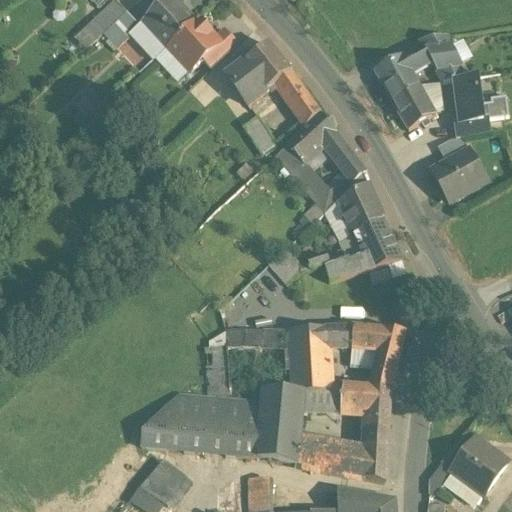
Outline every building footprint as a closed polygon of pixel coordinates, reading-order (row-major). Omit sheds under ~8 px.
[(194,24),(171,0),(166,0),(143,23),(167,49),(194,24)] [(115,2),(86,30),(97,41),(102,36),(126,14),(115,2)] [(126,14),(102,36),(116,50),(139,28),(126,14)] [(194,24),(167,49),(190,73),(202,62),(220,46),(215,40),(197,22),(194,24)] [(237,47),(223,32),(215,40),(220,46),(202,62),(211,71),(237,47)] [(445,39),(420,43),(432,67),(442,86),(468,81),(445,39)] [(291,74),(268,46),(248,62),(245,64),(267,93),(275,86),(284,98),(300,87),(291,74)] [(242,59),(234,64),(238,69),(245,64),(242,59)] [(402,59),(375,75),(392,104),(419,89),(413,78),(408,68),(402,59)] [(417,63),(408,68),(413,78),(422,73),(417,63)] [(238,69),(225,78),(247,108),(267,93),(245,64),(238,69)] [(422,73),(413,78),(419,89),(442,86),(432,67),(422,73)] [(484,123),(478,81),(454,85),(460,126),(460,128),(484,125),(484,123)] [(320,115),(300,87),(284,98),(304,129),(319,115),(320,115)] [(419,89),(392,104),(408,134),(422,126),(424,130),(430,127),(427,123),(436,118),(419,89)] [(319,115),(287,148),(288,149),(302,165),(324,145),(333,156),(345,147),(339,139),(319,115)] [(276,146),(257,120),(243,130),(261,156),(276,146)] [(456,142),(491,137),(489,122),(484,123),(484,125),(460,128),(460,126),(454,127),(456,142)] [(450,143),(436,151),(445,167),(467,154),(460,142),(450,144),(450,143)] [(333,156),(330,159),(346,179),(328,195),(334,202),(337,200),(362,178),(366,175),(345,147),(333,156)] [(288,149),(278,159),(291,175),(302,165),(288,149)] [(445,167),(430,175),(448,206),(485,185),(467,154),(445,167)] [(325,192),(312,177),(301,186),(314,202),(325,192)] [(362,178),(337,200),(338,203),(367,188),(362,178)] [(367,188),(338,203),(346,217),(343,219),(353,237),(382,221),(367,188)] [(401,263),(382,221),(353,237),(363,259),(350,264),(349,261),(330,268),(327,260),(308,266),(310,274),(326,269),(330,284),(401,263)] [(297,269),(285,252),(282,254),(269,267),(286,288),(302,276),(297,269)] [(308,266),(297,269),(302,276),(303,276),(310,274),(308,266)] [(389,270),(369,275),(371,286),(392,281),(389,270)] [(354,331),(290,333),(292,395),(304,395),(329,394),(329,389),(332,389),(330,350),(352,349),(354,331)] [(404,337),(354,331),(352,349),(352,352),(380,355),(370,390),(391,392),(404,337)] [(226,352),(206,351),(210,402),(229,403),(226,352)] [(329,394),(304,395),(303,409),(340,413),(343,390),(332,389),(329,389),(329,394)] [(370,390),(343,389),(343,390),(340,413),(369,415),(365,454),(387,456),(391,392),(370,390)] [(292,395),(263,393),(262,406),(257,462),(296,469),(299,442),(303,409),(304,395),(292,395)] [(210,402),(179,399),(143,437),(142,451),(257,462),(262,406),(229,403),(210,402)] [(507,465),(475,441),(451,473),(450,475),(452,476),(483,499),(507,465)] [(365,455),(299,442),(296,469),(386,486),(387,456),(365,454),(365,455)] [(442,466),(429,482),(429,498),(432,501),(452,476),(450,475),(451,473),(442,466)] [(187,483),(162,467),(139,493),(167,510),(187,483)] [(268,511),(270,482),(249,481),(248,511),(268,511)] [(337,511),(337,494),(317,494),(311,511),(337,511)] [(395,511),(394,504),(337,494),(337,511),(395,511)]
